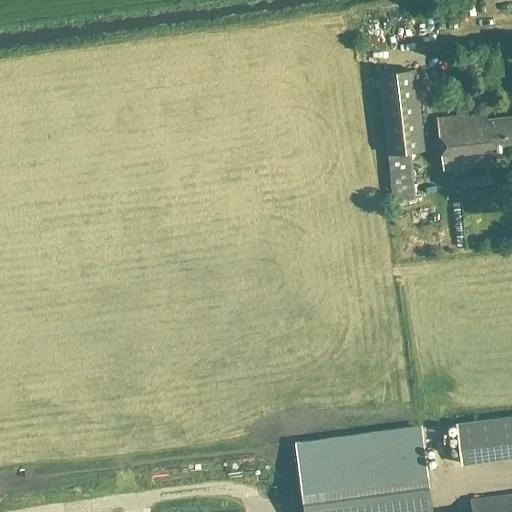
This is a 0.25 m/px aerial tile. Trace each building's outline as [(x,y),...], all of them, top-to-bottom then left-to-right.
[(378,75),(387,154),(408,152),(422,150),(413,71),(378,75)] [(486,113),(435,119),(442,173),(493,167),(491,154),(511,150),(511,117),(487,121),(486,113)] [(411,179),(408,152),(387,154),(390,182),(411,179)] [(461,465),(511,458),(511,417),(455,425),(461,465)] [(430,511),(424,465),(419,430),(295,448),(304,511),(430,511)] [(511,511),(511,495),(470,501),(471,511),(511,511)]
